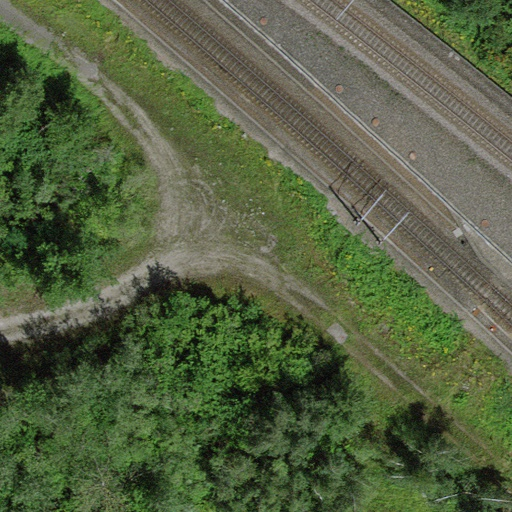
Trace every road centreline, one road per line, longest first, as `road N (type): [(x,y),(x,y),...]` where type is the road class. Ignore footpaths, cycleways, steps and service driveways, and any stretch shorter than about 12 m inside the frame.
road 1 (track): [(0,330),(90,310),(134,285),(159,261),(174,230),(156,144),(71,57),(0,8)]
road 2 (track): [(174,230),(308,300),(511,481)]
